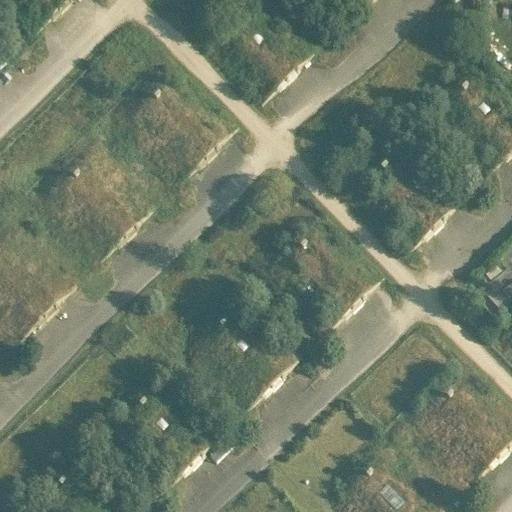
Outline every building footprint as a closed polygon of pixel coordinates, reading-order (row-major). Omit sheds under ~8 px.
[(72,0),(31,0),(52,20),(72,0)] [(371,0),(346,0),(359,13),(371,0)] [(301,70),(248,17),(227,38),(279,91),(301,70)] [(511,155),(511,125),(475,88),(453,109),(505,162),(511,155)] [(220,149),(168,95),(146,117),(198,170),(220,149)] [(447,220),(395,166),(373,188),(425,241),(447,220)] [(140,227),(88,174),(66,195),(118,248),(140,227)] [(366,298),(314,245),(292,266),(344,319),(366,298)] [(59,306),(7,253),(0,260),(0,289),(37,327),(59,306)] [(286,377),(234,324),(212,345),(264,398),(286,377)] [(511,447),(460,394),(439,416),(491,469),(511,447)] [(205,455),(154,402),(132,423),(184,477),(205,455)] [(418,511),(380,473),(358,494),(375,511),(418,511)] [(103,511),(73,481),(51,502),(60,511),(103,511)]
